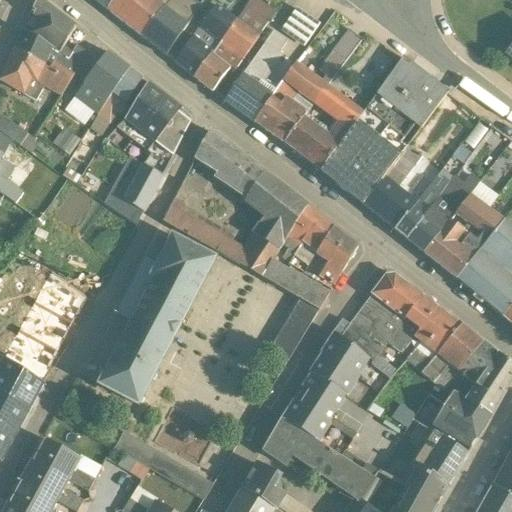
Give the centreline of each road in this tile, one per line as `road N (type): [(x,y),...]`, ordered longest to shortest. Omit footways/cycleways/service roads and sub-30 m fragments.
road 1 (residential): [(0,498),(207,116)]
road 2 (residential): [(382,255),(322,336),(216,511)]
road 3 (residential): [(382,255),(207,116)]
road 4 (residential): [(207,116),(64,0)]
road 5 (residential): [(511,351),(382,255)]
road 6 (residential): [(385,25),(511,119)]
